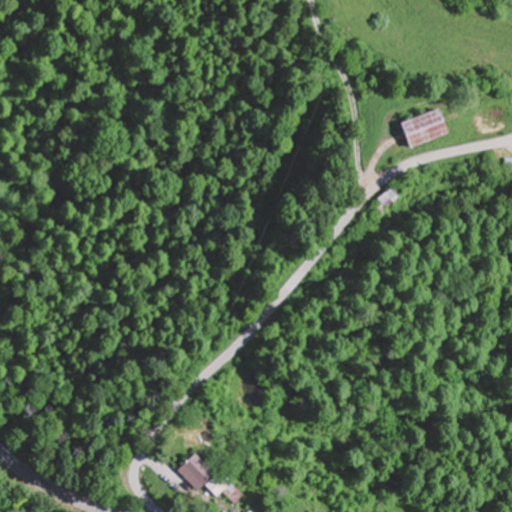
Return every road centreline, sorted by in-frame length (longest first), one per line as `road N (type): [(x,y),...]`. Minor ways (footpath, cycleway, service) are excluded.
road 1 (residential): [(158,511),(138,490),(143,454),(365,197),(409,168),(511,142)]
road 2 (residential): [(365,197),(355,110),(311,0)]
